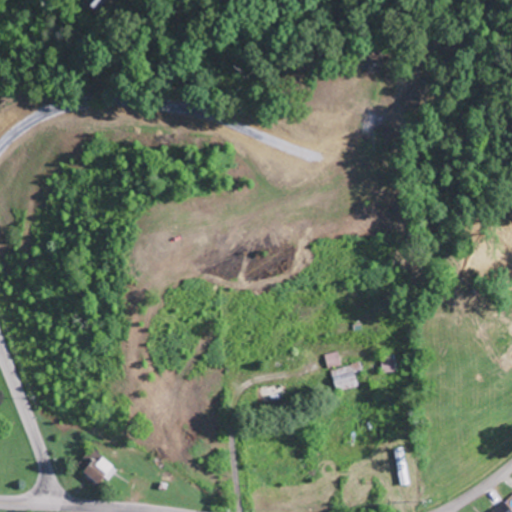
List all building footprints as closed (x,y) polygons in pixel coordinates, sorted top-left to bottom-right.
[(385,370),(395,371),(396,356),(386,355),(385,370)] [(361,363),(335,369),(341,392),(367,386),(361,363)] [(293,369),(277,371),(278,383),(264,385),(266,403),(297,400),(293,369)] [(78,469),(105,487),(119,465),(92,447),(78,469)] [(511,511),(511,505),(506,500),(493,511),(511,511)]
